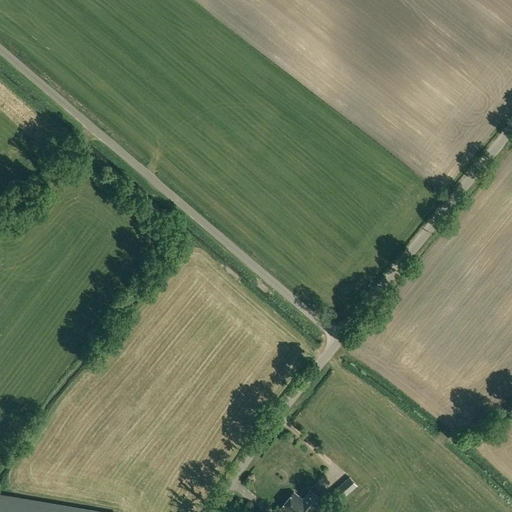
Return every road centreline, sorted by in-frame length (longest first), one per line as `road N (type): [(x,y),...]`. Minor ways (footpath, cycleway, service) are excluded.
road 1 (unclassified): [(338,339),(0,49)]
road 2 (unclassified): [(338,339),(511,128)]
road 3 (unclassified): [(216,511),(338,339)]
